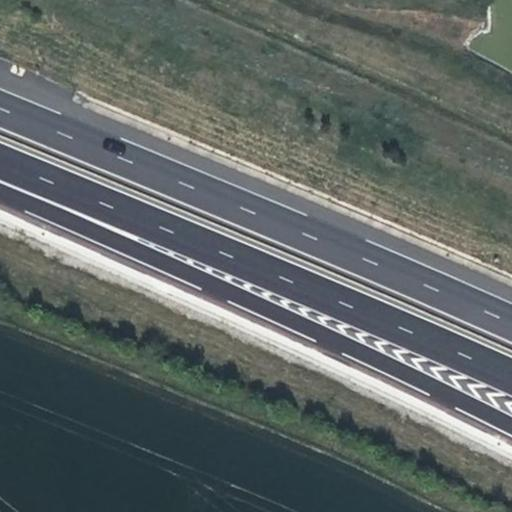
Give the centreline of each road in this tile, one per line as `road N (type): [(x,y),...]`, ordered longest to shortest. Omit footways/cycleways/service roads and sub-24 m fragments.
road 1 (motorway): [(0,189),(511,422)]
road 2 (motorway): [(511,319),(0,105)]
road 3 (motorway): [(0,160),(511,372)]
